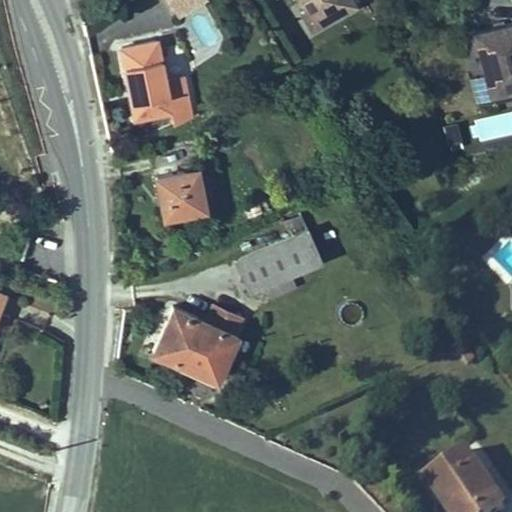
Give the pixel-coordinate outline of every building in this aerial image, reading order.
[(209,0),(165,0),(179,21),(210,1),(209,0)] [(296,0),(299,5),(302,3),(307,10),(304,12),(299,15),(311,33),(353,6),(349,0),(296,0)] [(511,95),(511,29),(477,38),(493,100),(511,95)] [(156,40),(118,47),(132,122),(170,115),(172,122),(190,119),(182,75),(163,78),(156,40)] [(511,110),(468,123),(474,145),(511,134),(511,110)] [(197,170),(153,179),(163,225),(207,215),(197,170)] [(284,224),(290,238),(234,261),(247,294),(264,288),(267,294),(273,291),(274,296),(294,288),(289,278),(320,265),(301,218),(284,224)] [(171,308),(150,356),(217,385),(238,337),(233,335),(240,318),(209,305),(202,322),(171,308)] [(468,454),(428,481),(444,504),(449,500),(457,511),(505,511),(506,511),(468,454)] [(457,511),(449,500),(444,504),(449,511),(457,511)]
